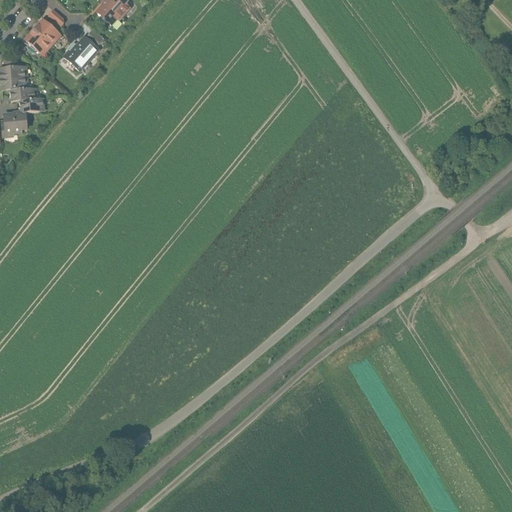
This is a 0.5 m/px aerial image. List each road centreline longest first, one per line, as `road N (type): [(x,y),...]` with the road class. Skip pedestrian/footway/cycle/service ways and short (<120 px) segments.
road 1 (unclassified): [(0,500),(176,416),(426,202),(449,204),(481,236)]
road 2 (track): [(481,236),(309,365),(141,511)]
road 3 (track): [(294,0),(435,199)]
